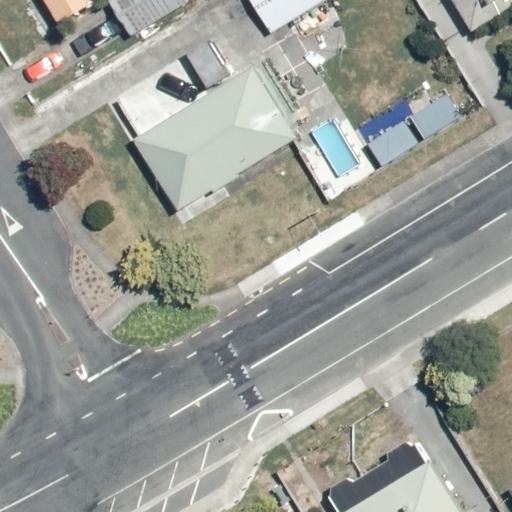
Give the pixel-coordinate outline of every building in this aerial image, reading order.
[(48,0),(66,29),(103,6),(99,0),(48,0)] [(192,0),(115,0),(136,34),(192,0)] [(328,0),(256,0),(277,33),(328,0)] [(511,9),(511,0),(457,0),(477,31),(511,9)] [(306,139),(260,66),(144,138),(189,211),(306,139)] [(422,433),(391,451),(396,460),(359,482),(354,472),(326,488),(339,511),(467,511),(437,459),(422,433)]
